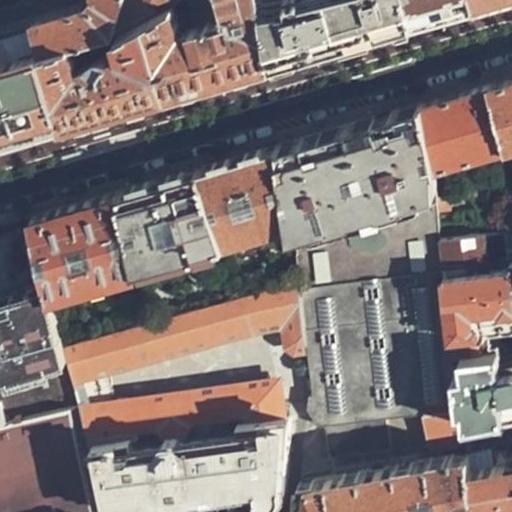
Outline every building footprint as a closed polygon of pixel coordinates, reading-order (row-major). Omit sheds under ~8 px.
[(118,0),(96,0),(97,0),(90,7),(34,24),(43,55),(84,43),(119,32),(118,0)] [(188,0),(118,0),(119,32),(119,36),(131,31),(150,21),(177,6),(188,0)] [(210,80),(274,62),(265,0),(226,0),(232,19),(184,33),(177,6),(150,21),(169,92),(210,80)] [(384,30),(414,21),(411,0),(265,0),(274,62),(299,54),(384,30)] [(435,15),(478,2),(477,0),(411,0),(414,21),(435,15)] [(96,113),(169,92),(150,21),(131,31),(136,53),(132,54),(130,51),(119,55),(117,53),(113,53),(110,54),(108,56),(106,59),(95,62),(95,66),(91,67),(84,43),(43,55),(61,115),(64,123),(96,113)] [(22,126),(61,115),(43,55),(34,24),(0,33),(0,131),(8,130),(15,128),(22,126)] [(511,76),(491,83),(508,145),(511,143),(511,76)] [(508,145),(491,83),(476,87),(422,103),(434,166),(508,145)] [(434,166),(422,103),(383,114),(309,135),(277,145),(292,233),(300,292),(444,276),(440,239),(434,186),(434,166)] [(292,233),(277,145),(237,156),(201,167),(226,240),(230,251),(292,233)] [(226,240),(201,167),(160,178),(120,190),(140,270),(147,268),(146,265),(226,240)] [(140,270),(120,190),(77,202),(32,216),(49,287),(50,296),(140,270)] [(511,261),(511,249),(505,250),(504,231),(483,234),(488,272),(509,270),(508,262),(511,261)] [(440,239),(444,276),(453,354),(496,349),(494,329),(505,326),(511,325),(511,261),(508,262),(509,270),(488,272),(483,234),(440,239)] [(434,417),(460,414),(453,354),(444,276),(300,292),(317,416),(319,429),(324,429),(388,422),(426,418),(434,417)] [(297,282),(63,345),(66,361),(86,447),(88,446),(102,510),(258,488),(261,496),(266,501),(273,503),(278,503),(284,500),(285,499),(288,495),(291,455),(293,423),(292,420),(290,420),(281,419),(276,384),(115,405),(107,366),(250,327),(287,323),(290,343),(297,348),(304,347),(306,346),(297,282)] [(6,299),(0,300),(0,379),(11,377),(13,381),(28,377),(28,372),(31,371),(32,375),(49,371),(48,366),(66,361),(63,345),(61,339),(50,341),(47,327),(58,323),(50,296),(49,287),(6,299)] [(50,341),(61,339),(58,323),(47,327),(50,341)] [(463,414),(476,511),(511,511),(511,360),(499,364),(496,349),(453,354),(460,414),(463,414)] [(0,425),(0,511),(89,511),(81,472),(88,470),(81,445),(74,446),(67,410),(4,425),(0,425)] [(304,478),(301,511),(476,511),(463,414),(460,414),(434,417),(438,451),(453,449),(454,453),(463,451),(464,454),(304,478)] [(430,453),(438,451),(434,417),(426,418),(430,453)] [(388,422),(324,429),(329,461),(359,456),(367,457),(392,453),(388,422)]
